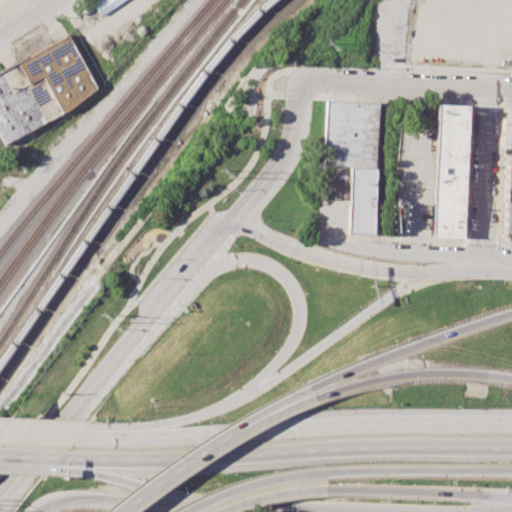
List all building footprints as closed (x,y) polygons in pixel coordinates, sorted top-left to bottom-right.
[(100,16),(124,0),(96,0),(92,3),(100,16)] [(68,34),(0,70),(0,137),(4,145),(69,109),(96,86),(68,34)] [(326,101),(377,103),(374,168),(349,167),(323,166),(326,101)] [(436,104),(431,235),(462,237),(467,106),(436,104)] [(507,108),(511,108),(511,239),(508,239),(508,234),(503,234),(507,108)] [(349,167),(374,168),(372,233),(347,232),(349,167)]
